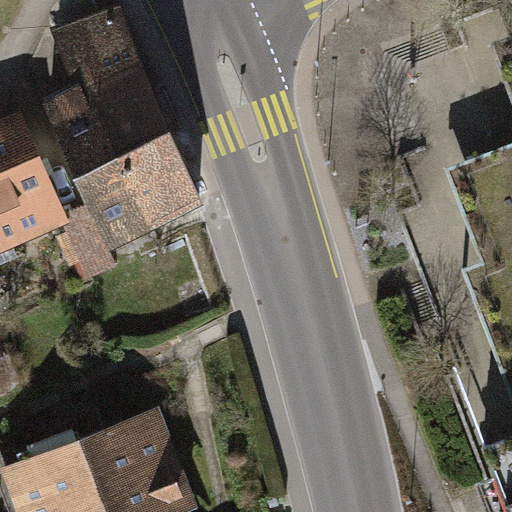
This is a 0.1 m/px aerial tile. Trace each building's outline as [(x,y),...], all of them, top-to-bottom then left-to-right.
[(93,88),(141,63),(120,10),(99,18),(100,23),(59,38),(81,93),(93,88)] [(93,88),(152,221),(201,198),(174,137),(155,94),(141,63),(93,88)] [(81,93),(49,108),(109,241),(152,221),(93,88),(81,93)] [(22,122),(0,132),(0,246),(64,218),(22,122)] [(511,170),(473,185),(508,278),(498,282),(511,318),(511,170)] [(510,511),(511,511),(511,383),(511,384),(511,385),(511,435),(485,446),(510,511)] [(154,411),(23,462),(42,511),(172,511),(190,505),(154,411)]
